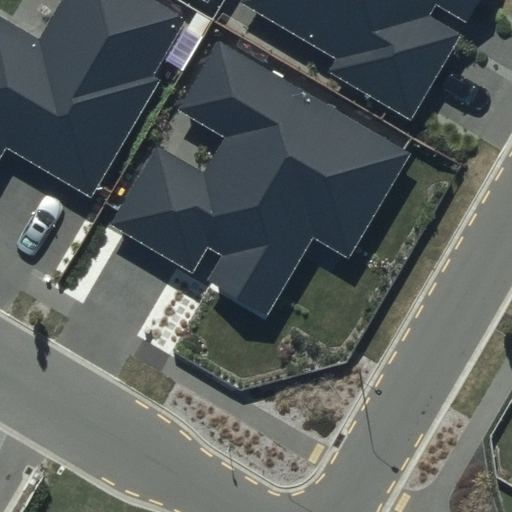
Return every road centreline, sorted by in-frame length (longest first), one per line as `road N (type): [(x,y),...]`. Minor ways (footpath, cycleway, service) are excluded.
road 1 (residential): [(511,215),(340,511)]
road 2 (residential): [(0,369),(243,511)]
